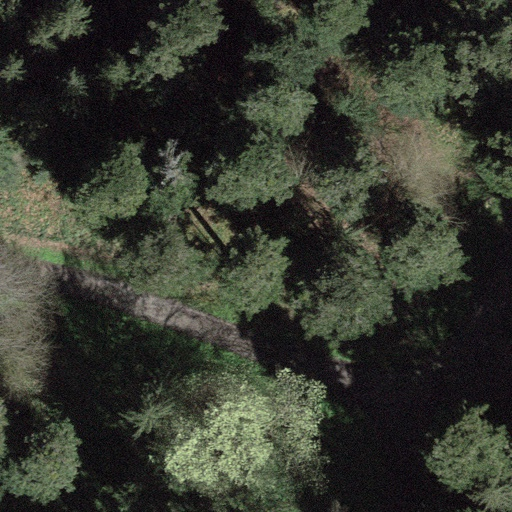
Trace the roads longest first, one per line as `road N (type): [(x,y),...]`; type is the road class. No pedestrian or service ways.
road 1 (track): [(440,407),(327,376),(113,297),(0,275)]
road 2 (track): [(511,243),(440,407)]
